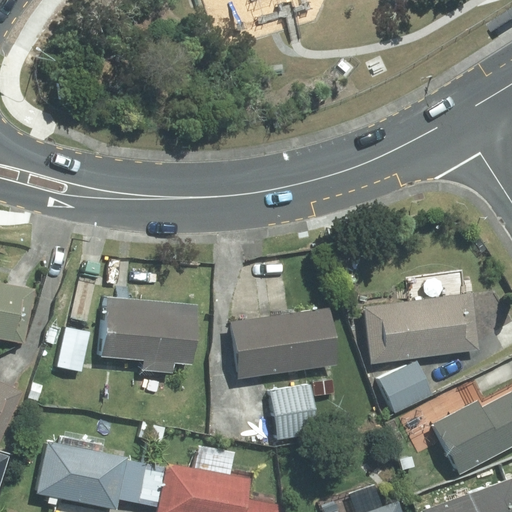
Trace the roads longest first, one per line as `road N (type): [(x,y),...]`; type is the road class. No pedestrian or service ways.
road 1 (tertiary): [(458,117),(346,171),(191,199)]
road 2 (tertiary): [(0,142),(29,158),(191,199)]
road 3 (tertiary): [(191,199),(47,200),(0,191)]
